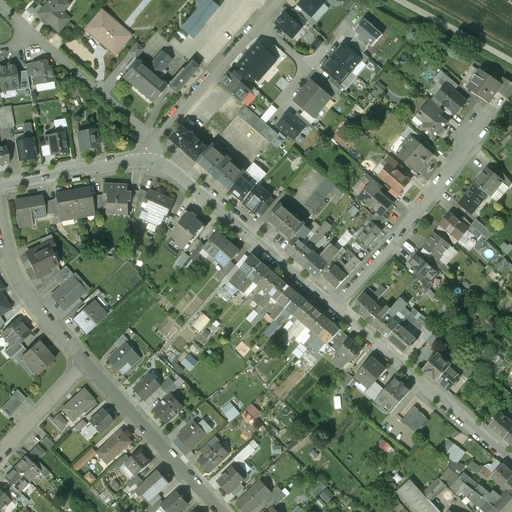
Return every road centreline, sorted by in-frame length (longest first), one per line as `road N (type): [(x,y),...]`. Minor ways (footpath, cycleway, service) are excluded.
road 1 (residential): [(138,161),(169,169),(335,308)]
road 2 (residential): [(335,308),(465,152),(478,123)]
road 3 (residential): [(335,308),(511,460)]
road 4 (residential): [(219,511),(85,361)]
road 5 (residential): [(28,30),(154,142)]
road 6 (residential): [(85,361),(16,276),(0,222)]
road 7 (residential): [(154,142),(255,24)]
road 8 (residential): [(0,184),(138,161)]
road 9 (track): [(396,0),(511,62)]
road 10 (residential): [(0,453),(85,361)]
